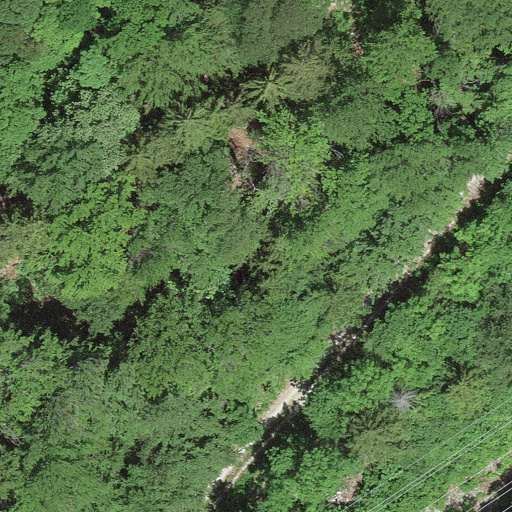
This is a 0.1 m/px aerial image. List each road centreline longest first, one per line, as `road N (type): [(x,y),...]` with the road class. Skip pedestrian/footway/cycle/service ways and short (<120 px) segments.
road 1 (track): [(511,134),(235,511)]
road 2 (track): [(0,211),(334,0)]
